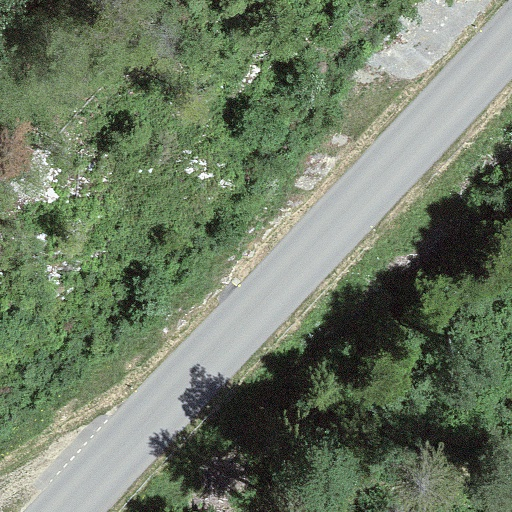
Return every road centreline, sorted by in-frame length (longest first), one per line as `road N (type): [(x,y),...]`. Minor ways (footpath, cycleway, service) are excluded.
road 1 (secondary): [(68,511),(511,38)]
road 2 (track): [(126,450),(0,503)]
